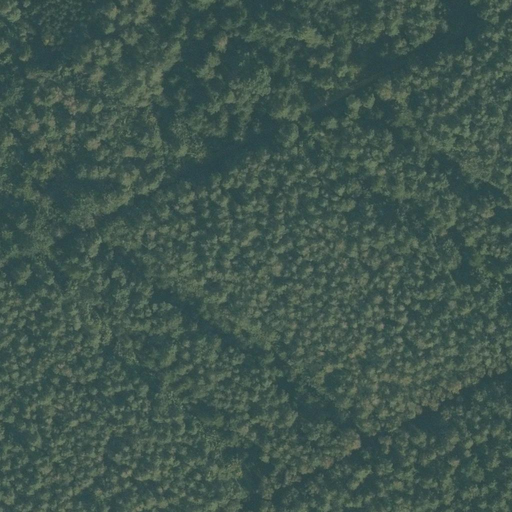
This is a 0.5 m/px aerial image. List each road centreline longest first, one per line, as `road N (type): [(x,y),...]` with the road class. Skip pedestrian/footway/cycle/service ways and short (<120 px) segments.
road 1 (track): [(511,13),(0,266)]
road 2 (track): [(130,511),(0,405)]
